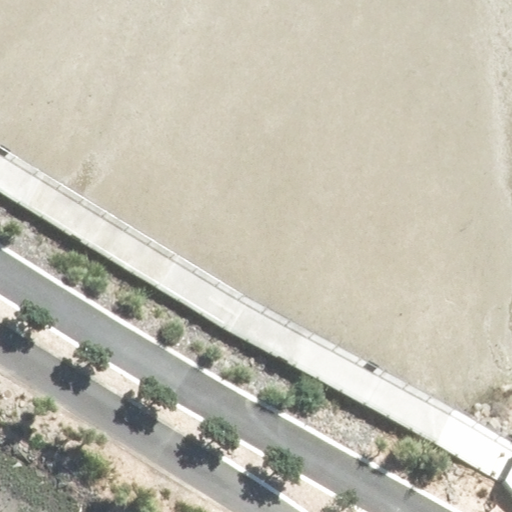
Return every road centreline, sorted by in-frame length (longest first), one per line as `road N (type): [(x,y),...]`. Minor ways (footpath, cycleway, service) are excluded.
road 1 (residential): [(0,271),(408,511)]
road 2 (residential): [(267,511),(0,346)]
